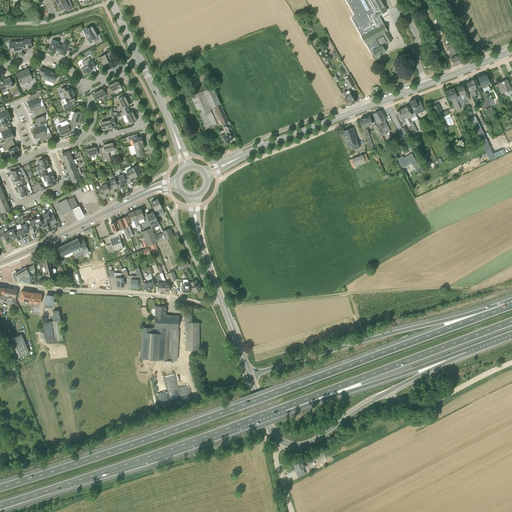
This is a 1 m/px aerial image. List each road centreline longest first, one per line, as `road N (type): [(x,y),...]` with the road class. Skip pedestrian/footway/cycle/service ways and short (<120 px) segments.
road 1 (motorway): [(492,312),(0,486)]
road 2 (tertiary): [(228,162),(511,51)]
road 3 (motorway): [(0,507),(281,409)]
road 4 (motorway): [(492,312),(387,333),(249,375)]
road 5 (motorway): [(281,409),(511,321)]
road 6 (track): [(223,305),(451,286)]
road 7 (residential): [(211,302),(0,282)]
road 8 (motorway): [(281,409),(464,351)]
road 9 (secondary): [(154,188),(0,262)]
road 10 (residential): [(0,168),(15,202),(60,187),(51,147)]
